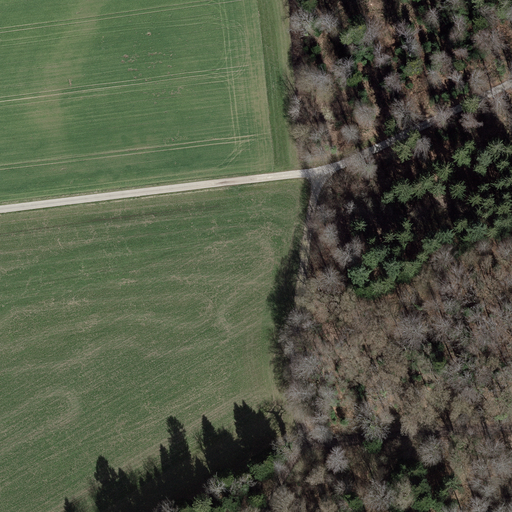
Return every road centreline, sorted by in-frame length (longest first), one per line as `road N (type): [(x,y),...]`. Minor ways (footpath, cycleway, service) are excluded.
road 1 (track): [(0,210),(315,172),(511,82)]
road 2 (track): [(315,172),(290,428),(267,511)]
road 3 (track): [(511,430),(369,439),(332,433),(292,413)]
